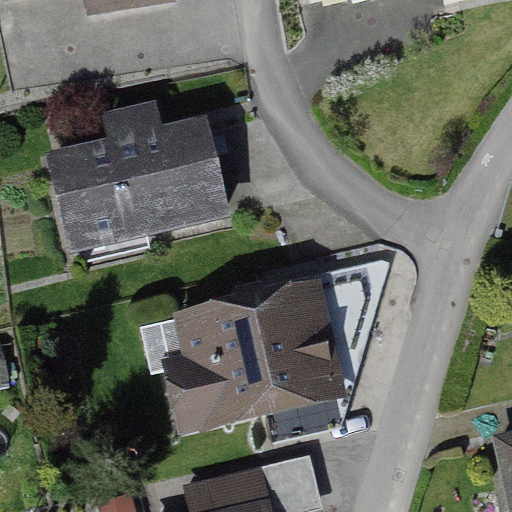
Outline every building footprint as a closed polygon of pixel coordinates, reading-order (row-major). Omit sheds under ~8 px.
[(93,0),(96,13),(168,2),(167,0),(93,0)] [(202,132),(147,145),(141,118),(106,126),(113,153),(54,166),(74,252),(222,218),(202,132)] [(312,301),(185,330),(194,369),(170,375),(182,426),(266,408),(271,435),(296,429),(290,403),(334,393),(322,340),(370,330),(388,267),(380,265),(307,282),(312,301)] [(511,441),(499,445),(511,505),(511,441)] [(307,474),(246,489),(251,511),(300,511),(315,508),(307,474)]
